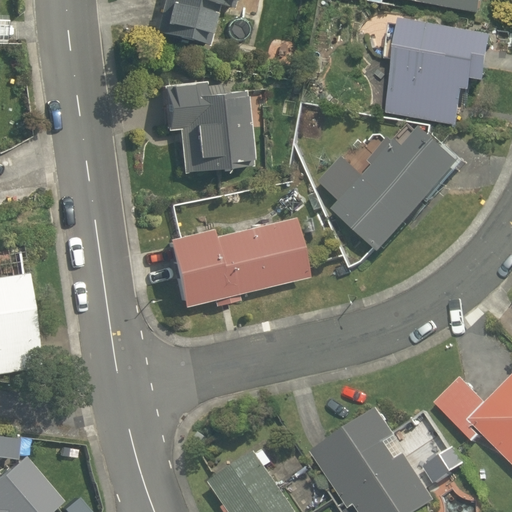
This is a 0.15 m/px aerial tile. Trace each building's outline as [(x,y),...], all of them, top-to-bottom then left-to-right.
[(213,0),(222,2),(221,0),(149,0),(145,25),(155,27),(153,35),(201,45),(210,0),(213,0)] [(378,0),(417,6),(477,15),(479,0),(378,0)] [(383,117),(453,122),(455,81),(479,82),(482,30),(388,24),(383,117)] [(148,87),(151,126),(172,125),(175,168),(231,165),(226,82),(148,87)] [(331,217),(370,254),(456,166),(414,124),(391,147),(379,135),(347,166),(333,153),(308,179),(339,209),(331,217)] [(284,210),(151,237),(165,305),(298,278),(284,210)] [(0,373),(45,368),(32,277),(0,280),(0,373)] [(459,373),(431,402),(470,443),(478,435),(511,471),(511,373),(484,400),(459,373)] [(371,410),(313,449),(354,511),(408,511),(426,500),(398,456),(386,463),(371,441),(385,432),(371,410)] [(295,511),(250,445),(198,480),(219,511),(295,511)] [(54,511),(66,500),(31,463),(0,488),(0,511),(54,511)] [(434,497),(432,511),(482,511),(483,501),(434,497)]
